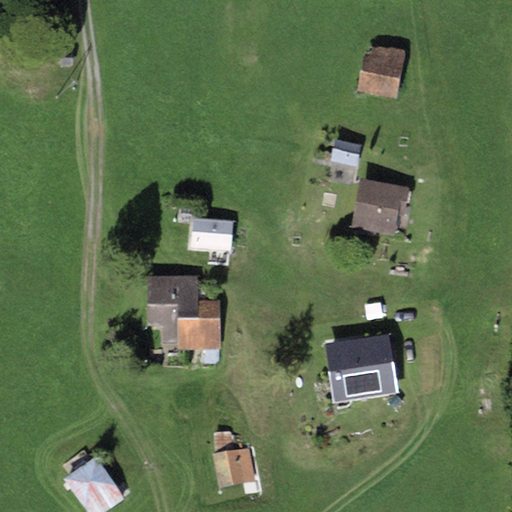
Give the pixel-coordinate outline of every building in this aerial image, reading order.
[(405,52),(364,45),(357,91),(397,98),(405,52)] [(72,55),(61,55),(61,69),(73,68),(72,55)] [(361,145),(335,141),(331,162),(357,167),(361,145)] [(409,187),(360,179),(351,232),(393,238),(397,215),(404,216),(409,187)] [(233,221),(193,218),(191,248),(230,251),(233,221)] [(196,275),(145,276),(146,327),(163,327),(163,351),(220,350),(219,300),(197,301),(196,275)] [(389,331),(322,341),(333,406),(400,395),(389,331)] [(239,431),(213,434),(220,487),(245,484),(239,431)] [(96,457),(63,479),(85,511),(105,511),(125,498),(96,457)]
